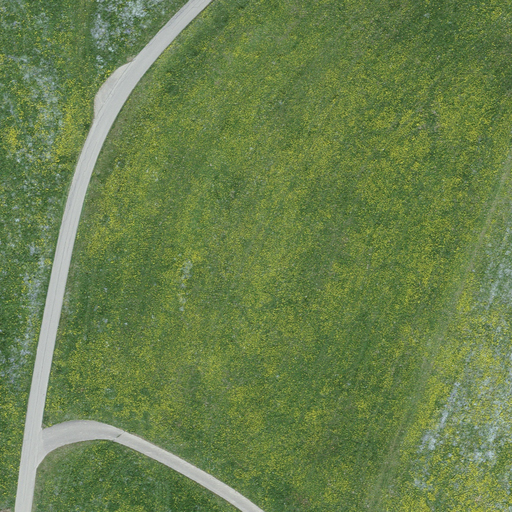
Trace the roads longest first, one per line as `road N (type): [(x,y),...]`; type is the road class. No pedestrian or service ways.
road 1 (unclassified): [(22,511),(84,169),(146,56),(202,0)]
road 2 (track): [(33,444),(90,430),(121,436),(261,511)]
